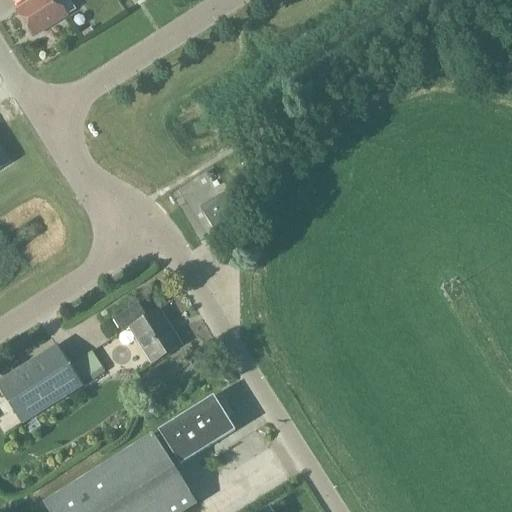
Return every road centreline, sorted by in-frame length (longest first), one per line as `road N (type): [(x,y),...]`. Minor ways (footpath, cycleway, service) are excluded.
road 1 (unclassified): [(336,511),(179,259),(153,234)]
road 2 (unclassified): [(41,119),(229,0)]
road 3 (unclassified): [(0,331),(153,234)]
road 4 (unclassified): [(153,234),(108,207),(41,119)]
